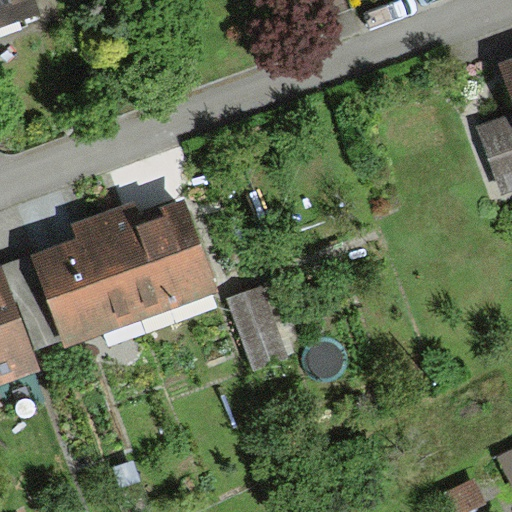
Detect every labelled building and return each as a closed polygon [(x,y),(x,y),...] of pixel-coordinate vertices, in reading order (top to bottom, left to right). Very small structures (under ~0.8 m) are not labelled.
[(0,0),(0,37),(44,21),(35,0),(0,0)] [(511,65),(499,70),(511,105),(511,65)] [(511,120),(479,132),(503,199),(511,195),(511,120)] [(111,208),(99,212),(138,323),(216,296),(182,200),(128,219),(123,203),(111,208)] [(138,323),(99,212),(87,216),(72,221),(78,240),(30,257),(47,305),(59,341),(62,349),(70,347),(138,323)] [(0,261),(0,267),(32,351),(59,341),(30,257),(28,251),(0,261)] [(0,387),(40,373),(32,351),(0,267),(0,387)] [(259,289),(227,303),(256,371),(288,358),(259,289)] [(511,453),(499,460),(511,486),(511,453)] [(474,511),(486,507),(475,481),(445,495),(453,511),(474,511)]
